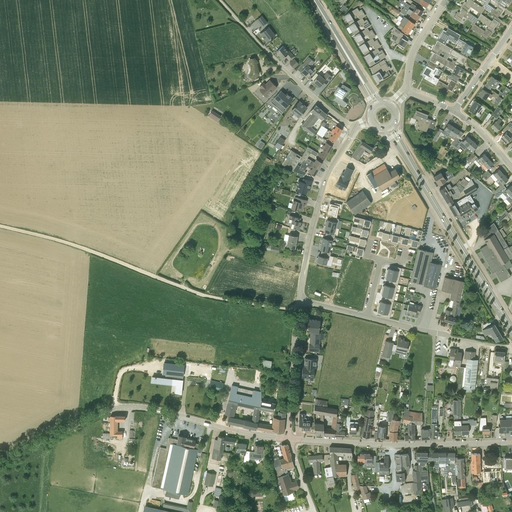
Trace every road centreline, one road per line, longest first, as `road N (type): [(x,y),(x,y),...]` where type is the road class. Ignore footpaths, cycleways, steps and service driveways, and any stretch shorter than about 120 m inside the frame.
road 1 (track): [(297,310),(207,296),(78,246),(0,226)]
road 2 (residential): [(0,461),(95,414),(133,405),(288,438)]
road 3 (residential): [(511,442),(288,438)]
road 4 (residential): [(298,300),(322,187),(355,129)]
road 5 (residential): [(355,129),(245,28)]
road 6 (residential): [(505,346),(366,317)]
road 7 (residential): [(288,438),(298,300)]
